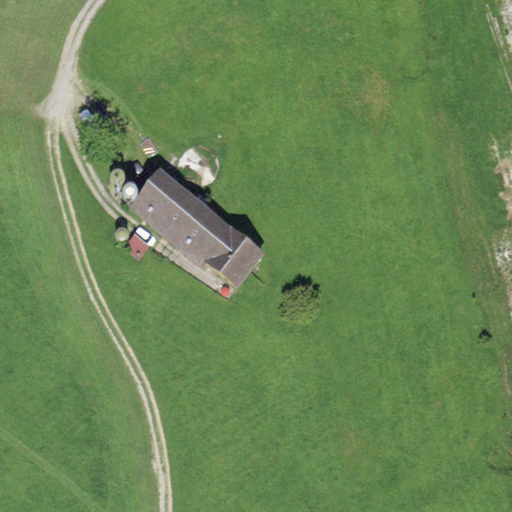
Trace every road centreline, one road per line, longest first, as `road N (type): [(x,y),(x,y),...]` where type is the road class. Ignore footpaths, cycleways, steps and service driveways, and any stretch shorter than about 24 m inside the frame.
road 1 (track): [(162,511),(162,458),(138,381),(90,286),(44,132),(67,65)]
road 2 (track): [(104,0),(67,65),(69,118),(84,168),(112,213)]
